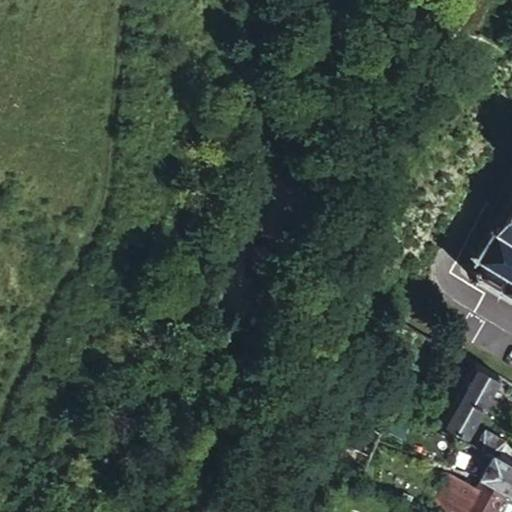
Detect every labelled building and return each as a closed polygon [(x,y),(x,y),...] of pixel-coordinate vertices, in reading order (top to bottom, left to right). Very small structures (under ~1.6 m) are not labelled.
[(511,193),(496,222),(492,220),(490,225),(493,227),(479,253),(474,250),(472,254),(477,256),(472,265),(468,267),(466,269),(466,272),(467,275),(468,276),(471,278),(476,277),(511,297),(511,193)] [(390,371),(393,365),(387,362),(369,393),(406,407),(420,390),(400,374),(390,371)] [(499,374),(475,362),(457,396),(484,409),(499,374)] [(383,406),(411,418),(422,393),(420,390),(406,407),(369,393),(366,398),(383,406)] [(468,437),(484,409),(457,396),(442,423),(468,437)] [(370,437),(374,430),(346,418),(327,461),(355,473),(370,437)] [(507,439),(486,429),(478,445),(498,455),(507,439)] [(505,490),(511,493),(511,464),(490,454),(480,476),(483,478),(505,490)] [(462,511),(477,488),(448,478),(432,511),(462,511)] [(494,511),(505,490),(483,478),(477,488),(462,511),(494,511)]
